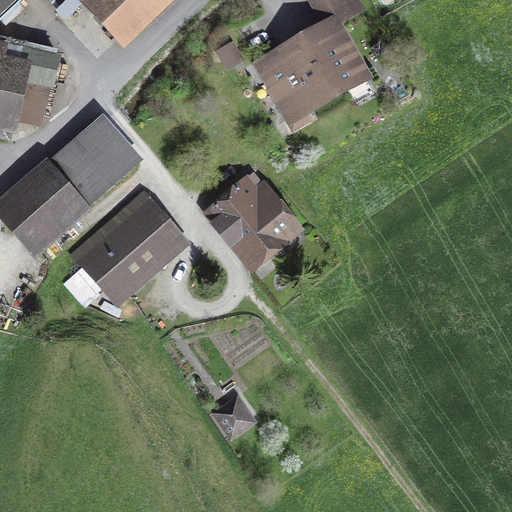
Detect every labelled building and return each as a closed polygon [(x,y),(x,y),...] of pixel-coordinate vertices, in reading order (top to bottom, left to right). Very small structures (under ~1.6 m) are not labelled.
[(0,0),(0,21),(22,0),(0,0)] [(159,0),(85,0),(120,36),(159,0)] [(320,0),(335,26),(360,12),(353,0),(320,0)] [(259,69),(288,119),(346,86),(349,91),(366,81),(335,26),(259,69)] [(233,41),(215,51),(227,71),(244,61),(233,41)] [(0,137),(7,139),(12,119),(40,125),(55,59),(0,46),(0,137)] [(4,208),(3,212),(34,248),(136,159),(104,123),(4,208)] [(236,240),(255,264),(297,230),(262,186),(254,192),(245,180),(207,213),(231,244),(236,240)] [(76,253),(114,297),(179,241),(141,197),(76,253)] [(251,422),(238,403),(217,417),(230,436),(251,422)]
